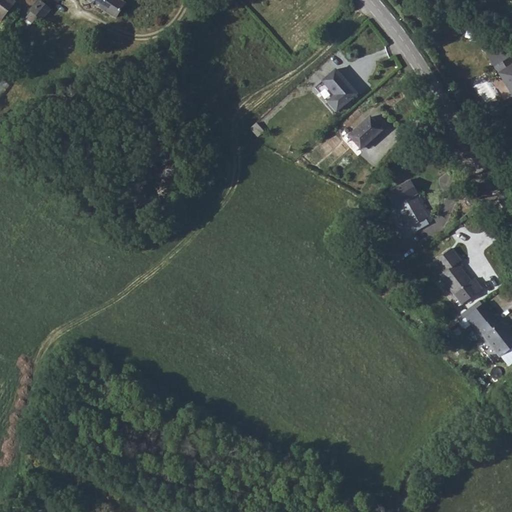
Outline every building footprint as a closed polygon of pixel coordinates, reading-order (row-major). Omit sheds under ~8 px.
[(71,0),(111,25),(120,11),(105,2),(105,0),(71,0)] [(35,6),(15,31),(22,36),(32,24),(37,27),(46,15),(35,6)] [(511,63),(510,60),(494,69),(511,98),(511,97),(511,63)] [(337,77),(325,87),(346,112),(358,102),(337,77)] [(375,122),(353,143),(364,155),(386,134),(375,122)] [(253,131),(244,138),(253,144),(259,138),(253,131)] [(401,212),(414,233),(429,223),(416,202),(419,201),(411,186),(389,199),(398,214),(401,212)] [(456,257),(439,269),(448,282),(445,284),(459,303),(477,290),(480,288),(473,277),(469,280),(463,271),(465,269),(456,257)] [(511,333),(501,322),(489,310),(471,326),(482,339),(488,344),(489,342),(507,362),(511,357),(511,333)]
